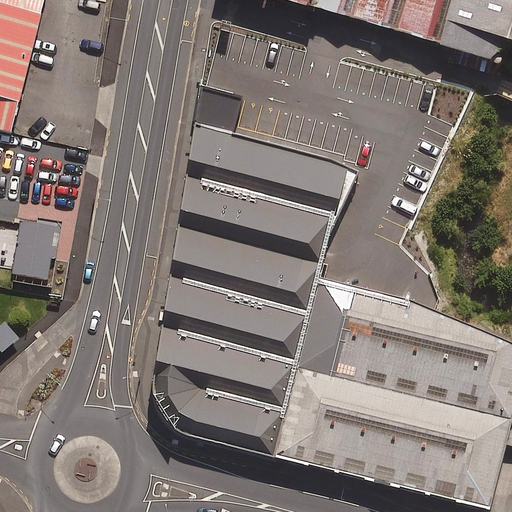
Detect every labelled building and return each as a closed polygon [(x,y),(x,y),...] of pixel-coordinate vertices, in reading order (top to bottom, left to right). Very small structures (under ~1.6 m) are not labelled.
[(0,0),(0,133),(6,135),(41,0),(0,0)] [(464,0),(321,0),(455,35),(464,0)] [(511,0),(471,0),(467,19),(511,30),(511,0)] [(200,84),(164,329),(293,362),(316,277),(347,169),(233,133),(234,127),(242,96),(206,86),(202,85),(200,84)] [(59,227),(20,221),(12,273),(51,279),(59,227)] [(316,277),(273,456),(485,511),(511,413),(511,341),(417,300),(316,277)] [(0,351),(16,339),(4,323),(0,325),(0,351)] [(198,436),(273,456),(293,362),(164,329),(155,389),(171,421),(198,436)]
